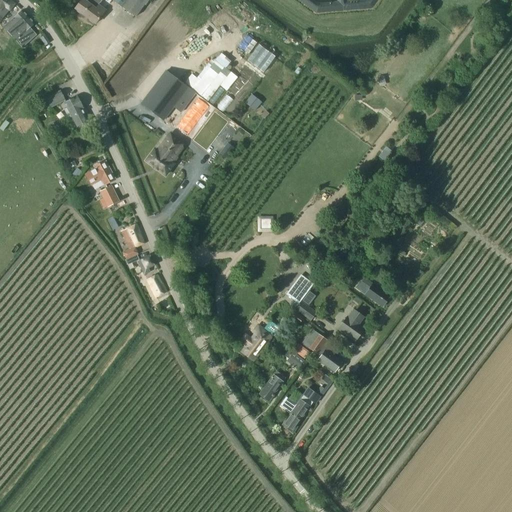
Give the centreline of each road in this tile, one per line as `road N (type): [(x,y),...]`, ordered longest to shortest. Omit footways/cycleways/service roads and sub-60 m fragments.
road 1 (unclassified): [(278,464),(180,306),(68,60),(18,0)]
road 2 (residential): [(278,464),(408,285)]
road 3 (unknown): [(108,106),(162,123),(190,151),(183,188),(146,229)]
